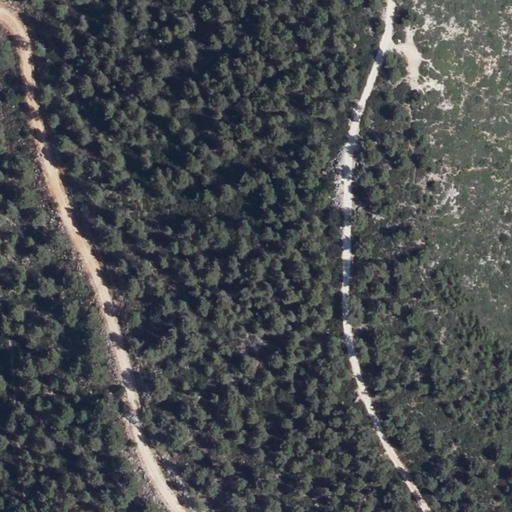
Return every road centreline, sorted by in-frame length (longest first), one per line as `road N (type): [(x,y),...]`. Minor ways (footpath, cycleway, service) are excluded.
road 1 (track): [(434,511),(378,425),(350,335),(348,158),(396,0)]
road 2 (track): [(179,511),(134,425),(105,289),(30,104),(16,22),(0,15)]
